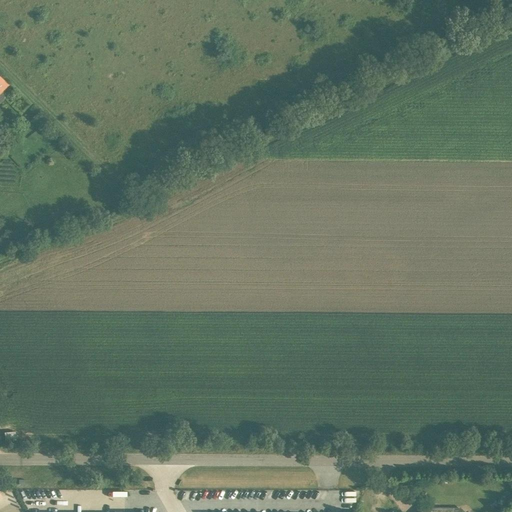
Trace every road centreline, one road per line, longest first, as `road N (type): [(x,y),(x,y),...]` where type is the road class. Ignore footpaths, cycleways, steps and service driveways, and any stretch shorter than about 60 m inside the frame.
road 1 (unclassified): [(0,459),(511,460)]
road 2 (track): [(140,205),(0,65)]
